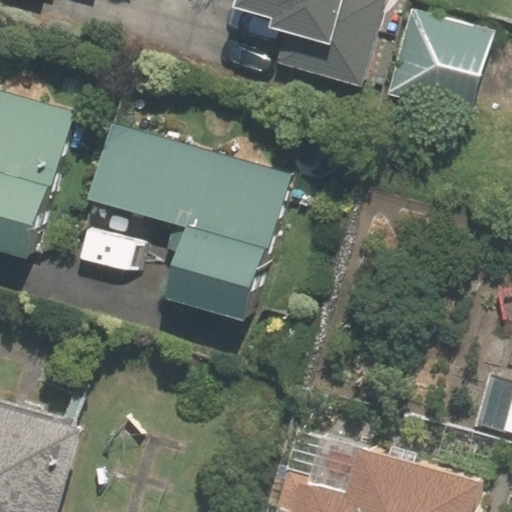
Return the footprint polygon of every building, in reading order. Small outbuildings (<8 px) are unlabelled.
[(12,0),(101,21),(105,0),(12,0)] [(305,0),(304,7),(291,47),(383,74),(404,0),(305,0)] [(511,37),(511,26),(425,2),(401,91),(491,116),(511,37)] [(0,200),(69,222),(104,107),(0,75),(0,200)] [(313,160),(129,113),(111,183),(220,211),(204,275),(279,294),(313,160)] [(85,511),(117,400),(0,367),(0,511),(85,511)] [(511,376),(499,373),(488,411),(511,417),(511,376)] [(499,511),(511,467),(393,435),(382,475),(319,458),(304,511),(499,511)]
